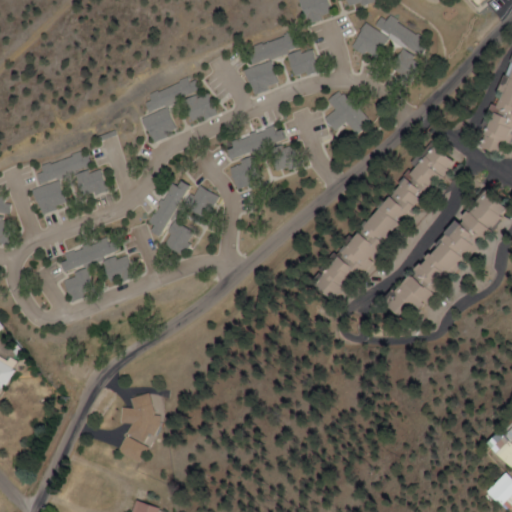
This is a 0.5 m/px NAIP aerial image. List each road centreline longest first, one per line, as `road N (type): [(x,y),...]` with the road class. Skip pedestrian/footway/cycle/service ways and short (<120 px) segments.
road 1 (residential): [(408,118),(380,90),(343,79),(297,90),(165,154),(152,187),(129,210),(37,243),(19,276),(47,319),(183,271),(211,264),(235,271)]
road 2 (tertiary): [(37,511),(103,377),(168,330),(511,24)]
road 3 (residential): [(476,156),(450,213),(402,274),(357,301),(343,323),(347,335),(360,342),(438,338),(464,303),(496,296),(511,245)]
road 4 (residential): [(205,162),(237,206),(230,237),(235,271)]
